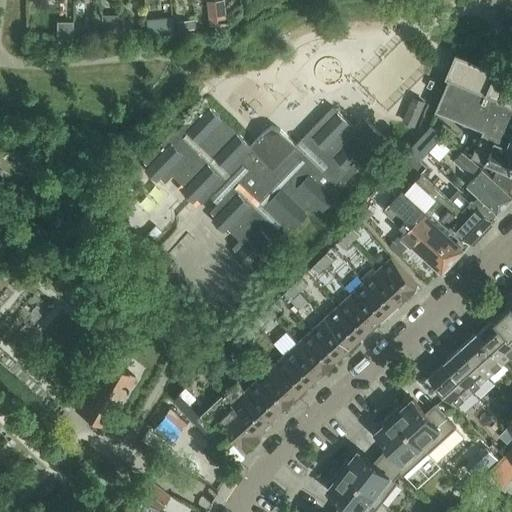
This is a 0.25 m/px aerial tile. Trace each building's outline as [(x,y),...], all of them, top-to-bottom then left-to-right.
[(214,1),(216,20),(226,19),(224,0),(214,1)] [(216,24),(216,20),(214,1),(205,2),(208,25),(216,24)] [(149,17),(150,36),(175,35),(174,16),(149,17)] [(60,19),(59,36),(70,36),(71,20),(60,19)] [(176,30),(188,29),(188,21),(176,22),(176,30)] [(117,34),(117,26),(101,26),(101,34),(117,34)] [(511,192),(511,191),(511,78),(508,77),(510,72),(497,67),(496,69),(456,53),(446,77),(449,78),(436,110),(484,130),(473,158),(498,169),(495,177),(511,192)] [(174,129),(144,161),(166,182),(173,175),(202,203),(213,191),(222,199),(211,211),(240,239),(233,247),(255,269),(286,236),(283,234),(309,207),(315,212),(386,139),(364,117),(354,127),(333,106),(274,167),(206,102),(177,131),(174,129)] [(425,158),(431,150),(443,158),(454,142),(431,126),(413,150),(425,158)] [(511,192),(495,177),(486,169),(463,151),(455,160),(474,178),(468,184),(498,213),(511,197),(511,192)] [(414,179),(427,165),(413,152),(400,167),(414,179)] [(406,188),(468,245),(493,218),(473,200),(463,210),(422,172),(406,188)] [(403,234),(441,269),(443,272),(468,245),(406,188),(405,187),(385,208),(408,229),(403,234)] [(360,234),(353,227),(345,234),(352,242),(360,234)] [(352,242),(345,234),(337,242),(344,249),(352,242)] [(334,259),(327,252),(319,259),(326,266),(334,259)] [(391,257),(378,269),(403,298),(404,298),(417,286),(416,286),(417,285),(391,257)] [(326,266),(319,259),(312,266),(319,274),(326,266)] [(403,298),(378,269),(364,282),(390,310),(403,298)] [(308,284),(301,277),(293,284),(300,292),(308,284)] [(390,310),(364,282),(351,294),(377,322),(390,310)] [(300,292),(293,284),(285,291),(293,299),(300,292)] [(377,322),(351,294),(338,306),(363,334),(377,322)] [(275,301),(267,309),(274,316),(282,309),(275,301)] [(494,318),(511,337),(511,304),(509,301),(508,302),(511,305),(496,319),(494,318)] [(363,334),(338,306),(324,318),(350,346),(363,334)] [(274,316),(267,309),(259,316),(266,324),(274,316)] [(350,346),(324,318),(311,330),(337,358),(350,346)] [(478,331),(505,362),(511,355),(511,337),(494,318),(479,332),(478,331)] [(241,334),(248,341),(256,334),(249,326),(241,334)] [(338,359),(337,358),(311,330),(298,342),(324,370),(324,371),(338,359)] [(505,362),(478,331),(462,346),(489,376),(505,362)] [(241,334),(233,341),(240,349),(248,341),(241,334)] [(284,355),(310,383),(324,370),(298,342),(284,355)] [(462,346),(446,360),(473,391),(489,376),(462,346)] [(222,351),(215,358),(222,366),(229,358),(222,351)] [(310,383),(284,355),(271,367),(297,395),(310,383)] [(215,358),(207,365),(214,373),(222,366),(215,358)] [(134,376),(105,359),(74,410),(104,427),(134,376)] [(457,406),(473,391),(446,360),(445,361),(446,362),(430,376),(457,406)] [(298,395),(297,395),(271,367),(258,379),(283,407),(284,408),(298,395)] [(258,379),(245,390),(245,391),(270,419),(283,407),(258,379)] [(249,448),(262,436),(257,431),(270,419),(245,391),(245,390),(237,381),(202,414),(212,425),(221,417),(226,423),(225,423),(243,444),(244,443),(249,448)] [(402,403),(392,412),(429,453),(457,428),(436,405),(427,414),(414,399),(406,406),(402,403)] [(385,425),(377,432),(391,447),(383,455),(404,476),(429,453),(392,412),(382,421),(385,425)] [(508,443),(511,438),(511,432),(507,428),(500,436),(508,443)] [(349,457),(340,468),(383,502),(399,482),(396,480),(401,473),(383,455),(375,463),(359,451),(353,460),(349,457)] [(511,479),(511,464),(507,459),(491,476),(504,488),(511,479)] [(336,481),(329,490),(344,503),(338,511),(375,511),(383,502),(340,468),(332,478),(336,481)] [(171,495),(151,480),(141,494),(160,509),(171,495)]
